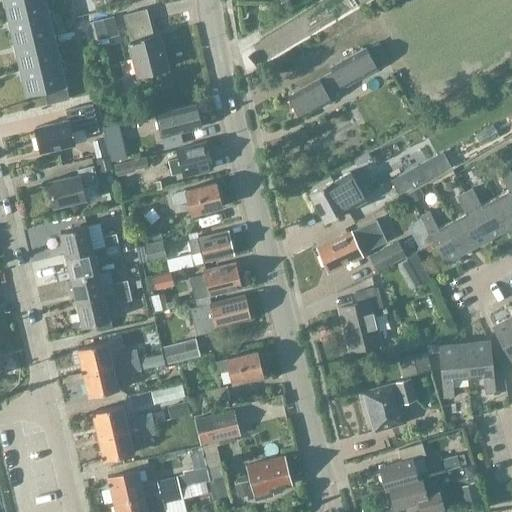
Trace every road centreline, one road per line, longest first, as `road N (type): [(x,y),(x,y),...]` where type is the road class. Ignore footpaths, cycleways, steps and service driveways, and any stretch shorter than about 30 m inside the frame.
road 1 (tertiary): [(331,511),(209,0)]
road 2 (residential): [(45,407),(0,206)]
